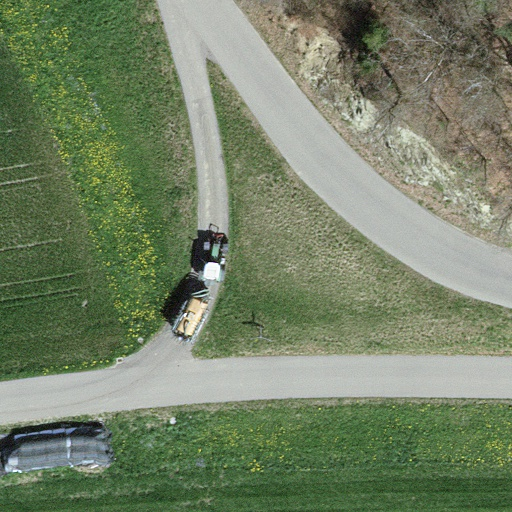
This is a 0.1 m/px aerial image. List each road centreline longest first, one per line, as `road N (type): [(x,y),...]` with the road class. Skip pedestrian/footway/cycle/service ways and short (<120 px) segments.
road 1 (unclassified): [(194,0),(327,164),(375,209),(415,239),(511,282)]
road 2 (unclassified): [(153,384),(196,304),(214,217),(183,0)]
road 3 (unclassified): [(511,378),(153,384)]
road 4 (unclassified): [(153,384),(0,403)]
